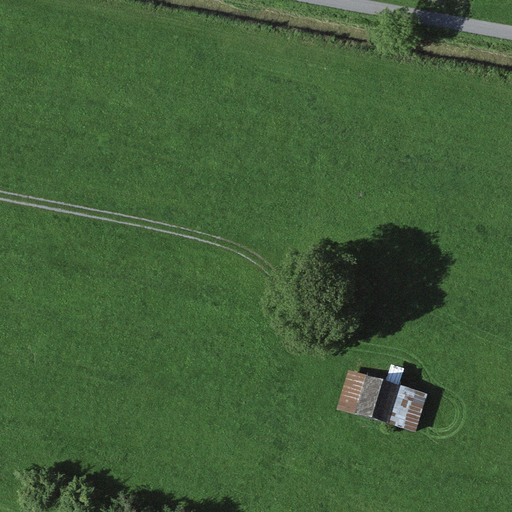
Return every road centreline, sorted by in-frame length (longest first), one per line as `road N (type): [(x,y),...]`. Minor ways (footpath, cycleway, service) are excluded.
road 1 (track): [(0,194),(222,240),(266,261),(343,357)]
road 2 (track): [(315,0),(511,36)]
